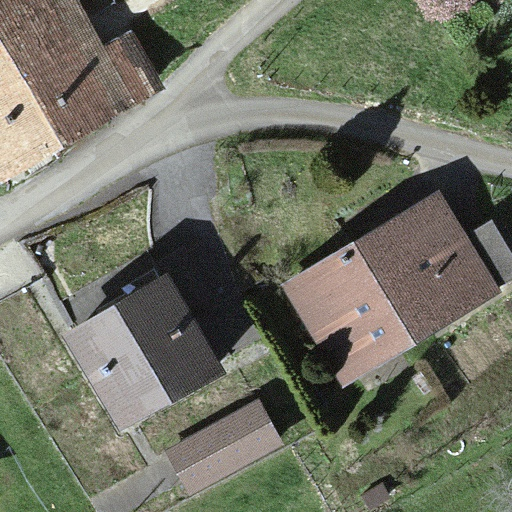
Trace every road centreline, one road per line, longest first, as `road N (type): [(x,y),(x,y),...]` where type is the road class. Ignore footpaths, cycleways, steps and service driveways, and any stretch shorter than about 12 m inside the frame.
road 1 (residential): [(158,129),(226,112),(296,111),(511,161)]
road 2 (residential): [(0,220),(158,129)]
road 3 (residential): [(158,129),(206,69),(281,0)]
